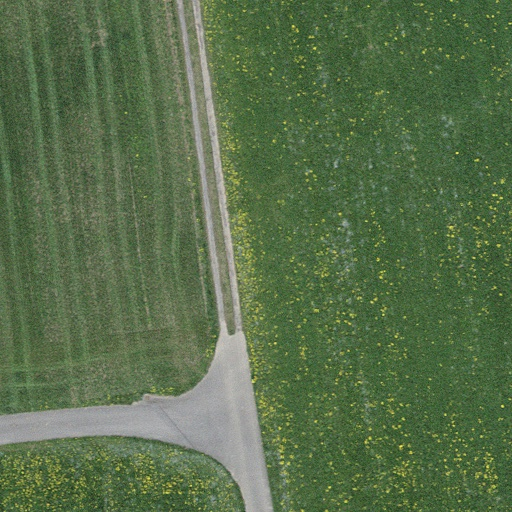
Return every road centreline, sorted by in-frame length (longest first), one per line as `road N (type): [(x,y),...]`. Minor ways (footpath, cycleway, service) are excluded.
road 1 (track): [(264,511),(181,0)]
road 2 (track): [(244,416),(0,445)]
